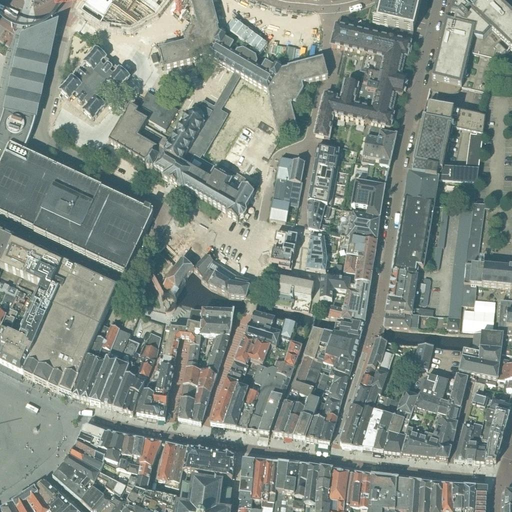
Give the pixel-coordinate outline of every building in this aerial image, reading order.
[(0,0),(0,13),(2,16),(10,23),(19,26),(29,27),(38,25),(48,19),(55,11),(59,4),(59,0),(0,0)] [(80,12),(80,13),(81,13),(100,27),(100,26),(110,28),(111,28),(120,30),(120,29),(121,30),(131,31),(139,27),(140,26),(148,22),(147,22),(148,22),(156,17),(169,0),(88,0),(81,11),(80,12)] [(168,49),(159,51),(160,56),(160,57),(162,63),(162,64),(163,65),(163,67),(164,71),(181,66),(192,63),(199,61),(199,60),(207,58),(234,74),(223,93),(214,108),(221,112),(241,78),(268,94),(270,102),(269,102),(278,137),(281,136),(284,136),(297,132),(291,106),(296,105),(303,92),(302,87),(327,80),(328,80),(323,60),(288,70),(288,71),(281,73),(282,72),(281,70),(278,68),(275,68),(274,69),(266,65),(261,72),(255,69),(257,65),(256,63),(257,63),(257,61),(243,53),(237,54),(236,57),(229,53),(233,46),(225,41),(226,39),(224,37),(222,35),(219,36),(217,29),(218,29),(210,0),(190,0),(197,25),(191,26),(190,28),(185,37),(184,39),(185,44),(168,49)] [(388,0),(377,4),(373,24),(388,28),(387,34),(407,39),(411,40),(413,33),(416,21),(421,0),(388,0)] [(486,94),(493,61),(498,62),(506,54),(506,53),(507,54),(510,51),(509,50),(510,50),(511,51),(511,15),(495,0),(451,0),(446,23),(432,81),(429,91),(448,96),(450,96),(452,96),(454,96),(455,95),(457,94),(458,93),(459,91),(460,90),(461,88),(471,91),(486,94)] [(223,31),(259,54),(266,43),(229,20),(223,31)] [(0,204),(24,154),(23,154),(24,151),(29,140),(31,134),(33,127),(35,121),(37,121),(48,76),(53,51),(57,34),(58,29),(60,24),(53,27),(49,28),(21,39),(20,43),(20,44),(19,46),(4,111),(2,119),(0,126),(0,204)] [(324,102),(315,138),(328,142),(330,142),(330,141),(335,117),(371,125),(371,126),(382,128),(382,129),(390,131),(393,118),(389,117),(394,96),(402,98),(406,81),(398,79),(403,58),(407,59),(410,46),(409,46),(365,35),(336,28),(333,41),(331,48),(364,56),(360,73),(366,75),(364,86),(357,84),(357,87),(345,84),(344,89),(342,101),(340,105),(335,104),(336,102),(337,97),(327,95),(326,98),(325,98),(324,102)] [(72,79),(59,93),(70,102),(76,95),(80,98),(77,101),(77,103),(81,106),(82,106),(85,102),(89,106),(83,113),(93,122),(105,108),(103,106),(115,92),(117,93),(129,79),(119,70),(113,78),(109,74),(112,71),(111,69),(108,67),(107,67),(104,70),(100,66),(106,59),(96,51),(84,65),(85,66),(73,80),(72,79)] [(122,122),(109,144),(146,165),(146,166),(146,169),(150,171),(153,170),(164,176),(162,179),(184,192),(185,190),(226,215),(226,216),(238,223),(239,220),(244,218),(246,214),(245,210),(254,195),(251,194),(253,191),(255,192),(257,188),(246,181),(244,185),(200,159),(202,156),(204,157),(228,117),(220,113),(221,112),(214,108),(203,102),(196,113),(190,115),(189,117),(186,115),(185,116),(186,117),(181,126),(180,125),(179,126),(181,127),(176,135),(174,135),(174,136),(175,136),(174,139),(170,136),(171,135),(151,123),(150,125),(147,123),(136,116),(138,112),(130,108),(126,115),(126,116),(123,122),(122,122)] [(427,106),(424,120),(452,126),(452,128),(456,129),(456,131),(483,137),(485,118),(427,106)] [(443,169),(452,128),(452,126),(424,120),(423,120),(417,149),(416,157),(415,157),(413,167),(414,167),(412,177),(437,181),(439,173),(442,174),(443,169)] [(368,137),(362,163),(371,165),(389,169),(396,138),(388,136),(381,134),(382,129),(382,128),(371,126),(369,137),(368,137)] [(316,152),(315,158),(316,158),(339,163),(342,152),(318,146),(317,153),(316,152)] [(75,179),(70,177),(63,173),(63,172),(62,172),(62,173),(50,167),(50,166),(49,166),(49,167),(37,161),(37,160),(36,160),(36,161),(23,155),(24,154),(0,204),(0,214),(9,218),(8,219),(9,220),(9,218),(22,224),(21,225),(22,226),(23,225),(35,230),(34,233),(34,234),(126,276),(153,219),(153,218),(153,217),(153,216),(154,214),(144,210),(143,212),(106,194),(107,192),(102,190),(102,191),(101,190),(101,191),(94,188),(89,186),(89,185),(88,184),(88,185),(76,180),(76,179),(75,178),(75,179)] [(314,169),(337,173),(339,163),(316,158),(315,158),(314,163),(315,163),(314,169)] [(293,163),(280,161),(277,182),(273,203),(269,222),(271,223),(272,223),(273,223),(275,223),(276,223),(276,224),(277,224),(285,225),(286,225),(289,206),(298,208),(302,186),(301,186),(304,165),(293,163)] [(362,163),(361,165),(369,166),(369,167),(375,168),(372,185),(385,188),(389,169),(371,165),(362,163)] [(313,172),(312,181),(335,185),(337,173),(314,169),(314,170),(313,172)] [(439,182),(473,184),(477,184),(478,171),(446,169),(443,169),(442,174),(439,173),(437,181),(412,177),(408,176),(404,202),(434,207),(439,182)] [(311,184),(309,193),(333,197),(335,185),(312,181),(311,182),(311,184)] [(349,214),(349,216),(379,221),(385,188),(372,185),(356,183),(351,208),(362,210),(361,216),(349,213),(349,214)] [(309,196),(307,203),(308,204),(325,208),(331,209),(333,197),(309,193),(309,194),(309,196)] [(392,275),(407,277),(416,278),(417,270),(423,271),(434,207),(404,202),(392,275)] [(308,207),(307,208),(307,211),(309,211),(309,230),(318,233),(319,233),(327,235),(329,228),(320,226),(322,221),(324,221),(328,219),(331,209),(325,208),(308,204),(308,207)] [(462,308),(474,309),(477,287),(482,288),(510,291),(509,304),(501,304),(498,333),(503,336),(502,337),(504,337),(504,338),(511,338),(511,269),(476,266),(485,211),(497,212),(497,207),(476,206),(474,206),(473,211),(472,217),(471,223),(470,228),(470,234),(469,240),(468,245),(467,251),(467,257),(466,262),(465,268),(465,274),(464,280),(464,285),(463,291),(463,297),(462,303),(462,308)] [(341,238),(341,239),(377,245),(379,221),(349,216),(346,228),(343,227),(340,238),(341,238)] [(166,244),(165,245),(169,248),(171,245),(175,249),(173,252),(176,255),(177,255),(179,258),(180,257),(193,250),(200,246),(195,238),(194,238),(192,236),(193,236),(194,235),(187,225),(184,225),(175,234),(175,235),(171,238),(166,244)] [(277,234),(275,244),(279,245),(278,253),(287,255),(288,250),(296,252),(299,238),(277,234)] [(0,274),(14,243),(0,236),(0,274)] [(310,237),(309,248),(326,251),(324,239),(310,237)] [(341,239),(339,250),(347,251),(344,276),(356,277),(356,278),(362,279),(363,276),(371,277),(371,279),(374,265),(374,263),(377,245),(341,239)] [(6,321),(0,334),(0,371),(20,383),(23,377),(29,364),(44,330),(48,320),(53,310),(60,294),(53,290),(64,266),(37,253),(14,243),(0,274),(0,278),(1,279),(0,281),(0,289),(8,293),(18,297),(16,302),(10,315),(7,321),(6,321)] [(309,248),(307,259),(327,262),(326,251),(309,248)] [(274,252),(272,264),(280,265),(280,269),(291,271),(293,271),(294,266),(296,252),(288,250),(287,255),(278,253),(274,252)] [(237,279),(234,277),(233,276),(223,270),(219,267),(214,264),(207,257),(203,261),(199,265),(197,267),(193,271),(194,271),(202,279),(203,280),(201,282),(210,288),(228,296),(229,298),(246,301),(250,301),(248,298),(247,298),(247,296),(248,292),(249,288),(250,286),(249,283),(241,280),(237,279)] [(307,259),(306,271),(326,273),(327,262),(307,259)] [(163,286),(163,287),(165,289),(168,291),(170,293),(171,294),(172,295),(175,297),(175,298),(177,295),(179,293),(180,291),(180,290),(181,289),(181,288),(182,287),(182,286),(183,286),(183,285),(184,284),(185,282),(186,281),(186,279),(187,278),(188,277),(189,276),(190,275),(191,274),(192,273),(192,272),(193,271),(194,271),(193,271),(197,267),(191,261),(187,265),(186,264),(182,261),(180,263),(179,264),(178,265),(178,266),(175,269),(164,285),(163,286)] [(29,364),(23,377),(51,391),(58,395),(59,395),(64,379),(66,375),(80,380),(91,353),(96,338),(99,331),(100,331),(102,327),(110,308),(112,302),(113,301),(117,291),(116,290),(105,285),(72,269),(64,266),(53,290),(60,294),(53,310),(48,320),(44,330),(29,364)] [(388,301),(403,303),(407,277),(392,275),(388,301)] [(331,309),(329,319),(336,320),(336,321),(342,322),(352,323),(364,325),(370,286),(371,284),(371,279),(371,277),(363,276),(362,279),(356,278),(355,283),(350,283),(347,297),(345,297),(342,309),(342,311),(331,309)] [(413,309),(414,305),(416,294),(418,278),(416,278),(407,277),(403,303),(388,301),(386,315),(400,317),(400,316),(412,317),(413,309)] [(332,303),(332,295),(345,297),(347,297),(350,283),(332,280),(332,281),(327,281),(322,281),(320,302),(332,303)] [(275,307),(275,308),(282,309),(291,311),(291,310),(293,298),(311,302),(314,287),(300,284),(297,284),(281,281),(278,291),(275,307)] [(0,312),(7,298),(8,293),(0,289),(0,312)] [(0,334),(6,321),(7,321),(10,315),(16,302),(18,297),(8,293),(7,298),(0,312),(0,334)] [(420,307),(425,308),(427,306),(429,295),(424,294),(422,304),(421,304),(420,307)] [(419,310),(418,318),(420,318),(433,319),(434,312),(419,310)] [(166,329),(158,363),(163,365),(164,360),(175,363),(178,346),(179,340),(183,341),(185,341),(188,341),(191,342),(191,343),(190,345),(200,347),(204,348),(206,348),(206,344),(207,338),(201,338),(200,338),(201,328),(202,313),(192,312),(191,312),(188,323),(188,326),(186,331),(184,331),(175,330),(174,330),(174,329),(173,329),(172,329),(171,329),(170,329),(169,329),(168,329),(167,329),(166,329)] [(201,328),(200,338),(201,338),(207,338),(210,338),(214,338),(219,339),(229,339),(230,339),(233,323),(233,322),(233,320),(234,314),(233,314),(202,313),(201,328)] [(278,321),(275,321),(255,315),(253,320),(250,326),(250,327),(270,333),(274,334),(278,321)] [(384,328),(409,331),(409,330),(418,331),(420,318),(418,318),(412,317),(400,316),(400,317),(386,315),(385,320),(384,328)] [(447,319),(446,331),(459,332),(461,321),(449,320),(447,319)] [(248,331),(245,340),(271,349),(271,350),(276,351),(276,349),(279,340),(292,344),(297,327),(278,321),(274,334),(270,333),(250,327),(250,328),(250,327),(248,331)] [(360,341),(361,336),(362,332),(364,325),(352,323),(336,321),(335,324),(335,327),(335,328),(334,333),(334,335),(339,337),(339,334),(340,334),(348,336),(348,338),(360,341)] [(113,322),(111,329),(120,333),(122,326),(113,322)] [(100,357),(81,403),(90,405),(107,362),(108,362),(120,333),(111,329),(110,330),(102,327),(100,331),(99,331),(96,338),(91,353),(100,357)] [(339,337),(334,335),(313,330),(304,358),(314,362),(317,355),(325,358),(353,366),(360,341),(348,338),(348,336),(340,334),(339,334),(339,337)] [(107,362),(90,405),(101,408),(118,366),(121,359),(122,359),(129,342),(131,337),(130,337),(120,333),(108,362),(107,362)] [(151,335),(145,348),(158,352),(161,339),(151,335)] [(464,353),(458,379),(467,381),(467,382),(475,384),(482,386),(482,384),(485,385),(495,388),(496,383),(498,383),(501,362),(502,362),(502,356),(503,353),(503,351),(503,350),(504,341),(504,338),(504,337),(502,337),(481,335),(474,335),(474,336),(474,337),(473,350),(472,354),(464,352),(464,353)] [(208,353),(208,355),(223,359),(226,350),(229,339),(219,339),(214,338),(213,342),(217,343),(216,346),(215,347),(213,354),(208,353)] [(504,341),(503,350),(505,351),(506,347),(511,347),(511,338),(504,338),(504,341)] [(236,360),(234,365),(248,370),(257,374),(259,369),(262,370),(266,363),(271,350),(271,349),(245,340),(244,340),(236,359),(236,360)] [(118,366),(101,408),(112,411),(113,411),(126,379),(135,357),(139,347),(129,342),(122,359),(121,359),(118,366)] [(381,362),(384,353),(385,350),(386,344),(382,343),(375,342),(374,349),(371,358),(381,362)] [(190,345),(189,356),(188,358),(187,366),(196,367),(198,360),(198,358),(199,352),(203,353),(204,348),(200,347),(190,345)] [(291,346),(289,353),(284,367),(294,370),(298,360),(302,349),(291,346)] [(418,348),(413,369),(428,372),(434,349),(434,348),(433,348),(428,348),(418,347),(418,348)] [(145,348),(140,359),(145,361),(155,364),(156,359),(158,352),(145,348)] [(276,351),(271,350),(266,363),(276,366),(277,365),(284,367),(289,353),(276,349),(276,351)] [(72,400),(81,403),(100,357),(91,353),(80,380),(72,400)] [(365,409),(376,412),(377,407),(380,397),(382,392),(386,376),(393,355),(384,353),(381,362),(377,373),(375,372),(367,369),(364,378),(372,381),(369,391),(371,391),(366,406),(365,409)] [(201,373),(204,374),(206,375),(216,378),(223,359),(208,355),(207,358),(211,359),(207,370),(203,369),(202,369),(201,373)] [(304,358),(294,384),(313,391),(313,390),(321,369),(325,358),(317,355),(314,362),(304,358)] [(126,379),(113,411),(123,414),(128,401),(136,383),(135,383),(138,377),(145,361),(140,359),(135,357),(126,379)] [(501,362),(498,383),(498,384),(498,383),(509,385),(506,393),(507,394),(511,394),(511,358),(509,357),(508,364),(502,362),(501,362)] [(325,358),(321,369),(332,373),(349,379),(353,366),(325,358)] [(377,373),(381,362),(371,358),(367,369),(375,372),(377,373)] [(155,374),(160,377),(162,369),(173,371),(175,363),(164,360),(163,365),(158,363),(155,374)] [(145,361),(138,377),(148,381),(155,364),(145,361)] [(238,390),(224,431),(236,433),(244,409),(249,394),(253,386),(257,374),(248,370),(234,365),(230,374),(231,374),(243,378),(241,384),(239,388),(238,390)] [(277,365),(276,366),(274,371),(273,370),(268,372),(262,370),(259,369),(257,374),(253,386),(249,394),(260,398),(272,398),(282,400),(290,381),(294,370),(284,367),(277,365)] [(171,381),(173,371),(162,369),(160,377),(158,387),(157,395),(168,397),(171,381)] [(201,373),(196,372),(186,371),(185,379),(183,388),(198,391),(201,373)] [(216,378),(206,375),(204,374),(201,373),(199,382),(213,387),(216,378)] [(332,373),(330,378),(330,379),(326,386),(345,391),(349,379),(332,373)] [(158,387),(160,377),(155,374),(150,384),(158,387)] [(226,383),(233,386),(239,388),(241,384),(243,378),(231,374),(226,383)] [(59,395),(72,400),(80,380),(66,375),(64,379),(59,395)] [(313,421),(319,404),(321,399),(323,394),(326,386),(330,379),(330,378),(323,376),(317,392),(313,390),(313,391),(309,401),(293,441),(305,443),(313,421)] [(148,381),(138,377),(135,383),(136,383),(128,401),(136,405),(139,398),(144,389),(146,385),(148,381)] [(368,391),(369,391),(372,381),(364,378),(360,389),(368,392),(368,391)] [(402,457),(402,458),(436,462),(436,461),(437,461),(437,462),(448,463),(450,452),(454,434),(460,410),(466,385),(467,382),(467,381),(458,379),(457,378),(455,386),(428,378),(426,381),(425,380),(423,381),(418,392),(421,393),(419,398),(414,409),(405,439),(406,439),(405,443),(402,457)] [(199,382),(198,391),(198,392),(210,396),(213,387),(199,382)] [(239,388),(233,386),(226,383),(221,397),(216,412),(211,429),(224,431),(238,390),(239,388)] [(150,384),(145,396),(155,400),(157,395),(158,387),(150,384)] [(294,384),(291,391),(300,395),(299,397),(305,399),(309,401),(313,391),(294,384)] [(482,384),(482,386),(475,384),(472,397),(475,397),(481,399),(485,385),(482,384)] [(0,395),(55,419),(58,411),(0,385),(0,395)] [(321,399),(328,400),(341,404),(345,391),(326,386),(323,394),(321,399)] [(195,404),(198,392),(198,391),(183,388),(181,402),(195,404)] [(368,391),(368,392),(360,389),(352,411),(361,414),(363,414),(364,410),(365,409),(366,406),(371,391),(369,391),(368,391)] [(284,406),(294,410),(295,407),(299,397),(300,395),(291,391),(288,399),(284,406)] [(195,404),(194,408),(206,411),(210,396),(198,392),(195,404)] [(389,440),(384,456),(401,458),(402,457),(406,439),(405,439),(414,409),(419,398),(404,393),(400,404),(389,440)] [(249,394),(244,409),(236,433),(246,434),(259,397),(249,394)] [(157,395),(155,400),(152,409),(155,410),(156,410),(157,411),(158,411),(158,412),(159,412),(159,413),(165,414),(166,414),(168,397),(157,395)] [(155,410),(152,409),(155,400),(145,396),(139,408),(137,418),(158,422),(158,421),(159,420),(159,419),(159,418),(160,418),(160,417),(160,416),(159,415),(159,414),(159,413),(159,412),(158,412),(158,411),(157,411),(156,410),(155,410)] [(258,436),(272,398),(260,398),(259,397),(246,434),(258,436)] [(375,414),(363,452),(373,454),(378,435),(378,433),(383,418),(378,417),(384,399),(380,397),(377,407),(376,412),(375,414)] [(490,412),(495,414),(509,418),(511,408),(497,404),(493,403),(481,399),(475,397),(471,407),(487,412),(490,412)] [(282,400),(272,398),(258,436),(259,436),(269,438),(269,437),(282,400)] [(283,439),(293,441),(309,401),(305,399),(300,409),(295,407),(294,410),(283,439)] [(384,456),(389,440),(400,404),(384,399),(378,417),(383,418),(378,433),(378,435),(373,454),(384,456)] [(337,421),(341,404),(328,400),(325,406),(324,412),(328,414),(327,418),(337,421)] [(136,405),(128,401),(123,414),(133,417),(135,410),(136,405)] [(180,409),(178,423),(191,425),(194,408),(195,404),(181,402),(180,409)] [(325,406),(319,404),(313,421),(305,443),(318,445),(323,431),(327,418),(328,414),(324,412),(325,406)] [(273,438),(283,439),(294,410),(284,406),(273,437),(273,438)] [(18,430),(13,407),(0,409),(0,448),(4,447),(7,458),(22,455),(18,435),(12,436),(11,431),(18,430)] [(471,407),(468,419),(476,421),(474,427),(482,429),(484,423),(487,412),(471,407)] [(194,408),(191,425),(201,427),(204,417),(206,411),(194,408)] [(375,414),(376,412),(365,409),(364,410),(363,414),(357,431),(351,451),(363,452),(375,414)] [(346,428),(357,431),(363,414),(361,414),(352,411),(346,428)] [(478,449),(475,466),(485,466),(486,450),(495,414),(490,412),(487,412),(484,423),(486,423),(483,440),(480,440),(478,449)] [(159,415),(160,416),(160,417),(160,418),(159,418),(159,419),(159,420),(158,421),(158,422),(165,422),(166,414),(165,414),(159,413),(159,414),(159,415)] [(509,418),(495,414),(486,450),(499,454),(502,444),(504,437),(509,418)] [(337,421),(327,418),(323,431),(333,433),(334,431),(337,421)] [(457,464),(465,464),(474,427),(476,421),(468,419),(465,426),(463,428),(458,446),(455,460),(455,461),(455,462),(455,463),(456,463),(456,464),(457,464)] [(474,427),(465,464),(475,466),(478,449),(480,440),(482,429),(474,427)] [(351,451),(357,431),(346,428),(340,446),(342,450),(351,451)] [(81,436),(78,443),(92,449),(98,451),(105,435),(87,429),(83,430),(81,436)] [(329,447),(333,433),(323,431),(318,445),(329,447)] [(105,435),(98,451),(109,455),(114,438),(105,436),(105,435)] [(109,455),(107,462),(106,463),(107,464),(105,467),(116,473),(119,464),(120,459),(122,459),(125,440),(114,438),(109,455)] [(119,464),(116,473),(117,473),(120,474),(127,476),(129,468),(132,460),(135,442),(134,442),(128,441),(125,440),(122,459),(120,459),(119,464)] [(129,468),(127,476),(136,479),(139,466),(136,466),(137,461),(141,462),(144,444),(135,442),(132,460),(129,468)] [(106,463),(107,462),(109,455),(99,451),(78,443),(75,451),(105,467),(107,464),(106,463)] [(137,461),(136,466),(139,466),(152,470),(156,457),(161,447),(160,447),(144,444),(141,462),(137,461)] [(159,481),(158,484),(166,485),(169,486),(171,473),(172,470),(173,470),(177,450),(176,450),(175,450),(166,448),(165,455),(159,479),(159,481)] [(172,470),(171,473),(183,475),(187,453),(187,452),(177,450),(173,470),(172,470)] [(496,465),(499,454),(486,450),(485,466),(493,467),(496,465)] [(69,459),(110,482),(115,485),(120,474),(117,473),(116,473),(105,467),(75,451),(69,459)] [(183,475),(185,476),(184,487),(193,488),(194,484),(197,485),(205,486),(205,487),(208,487),(212,457),(187,453),(183,475)] [(222,481),(219,481),(223,458),(212,457),(208,487),(210,488),(210,487),(218,488),(219,488),(222,488),(222,481)] [(223,458),(219,481),(222,481),(222,488),(221,492),(231,493),(232,483),(234,471),(235,464),(236,462),(236,461),(234,459),(233,458),(232,459),(223,458)] [(69,459),(63,467),(88,483),(97,488),(105,493),(106,492),(110,495),(118,500),(118,501),(126,506),(127,507),(134,495),(115,485),(110,482),(69,459)] [(243,462),(242,473),(241,482),(254,483),(256,464),(255,464),(243,462)] [(252,503),(253,504),(262,504),(262,502),(263,496),(267,465),(256,464),(254,483),(253,497),(252,503)] [(262,502),(262,504),(262,505),(268,505),(269,497),(269,495),(273,466),(267,465),(263,496),(262,502)] [(149,484),(152,470),(139,466),(136,479),(138,479),(138,480),(149,484)] [(268,505),(262,505),(262,504),(253,504),(252,511),(273,511),(275,506),(276,498),(276,494),(279,467),(273,466),(269,495),(269,497),(268,505)] [(82,489),(88,483),(63,467),(58,473),(67,482),(72,486),(76,489),(80,491),(82,489)] [(273,511),(282,511),(289,468),(279,467),(276,494),(276,498),(275,506),(273,511)] [(293,511),(295,498),(294,498),(298,468),(289,468),(282,511),(293,511)] [(294,498),(295,498),(293,511),(298,511),(303,511),(304,507),(309,470),(298,468),(294,498)] [(315,511),(316,508),(320,471),(309,469),(309,470),(304,507),(303,511),(315,511)] [(328,511),(329,503),(332,473),(323,471),(320,471),(316,508),(315,511),(328,511)] [(53,480),(62,488),(73,498),(80,491),(76,489),(72,486),(67,482),(58,473),(55,477),(53,480)] [(166,485),(165,490),(167,490),(179,494),(182,495),(183,487),(184,487),(185,476),(183,475),(171,473),(169,486),(166,485)] [(344,511),(348,476),(338,474),(332,473),(329,503),(328,511),(344,511)] [(138,479),(136,479),(127,476),(120,474),(115,485),(134,495),(135,493),(146,496),(149,484),(138,480),(138,479)] [(351,511),(355,477),(348,476),(344,511),(351,511)] [(351,511),(368,511),(372,479),(363,478),(355,477),(351,511)] [(407,511),(410,484),(398,483),(398,482),(372,479),(368,511),(407,511)] [(241,482),(240,495),(253,497),(254,483),(241,482)] [(80,491),(73,498),(75,499),(76,500),(82,505),(90,496),(97,488),(88,483),(82,489),(80,491)] [(182,495),(181,503),(180,510),(179,510),(178,511),(228,511),(231,493),(221,492),(222,488),(219,488),(218,488),(210,487),(210,488),(208,487),(205,487),(205,486),(197,485),(194,484),(193,488),(184,487),(183,487),(182,495)] [(418,511),(420,485),(410,484),(407,511),(418,511)] [(35,493),(47,509),(59,498),(44,485),(35,493)] [(429,511),(431,487),(420,485),(418,511),(429,511)] [(431,487),(429,511),(440,511),(442,488),(431,487)] [(82,505),(88,511),(94,511),(105,501),(110,495),(106,492),(105,493),(97,488),(90,496),(82,505)] [(440,511),(451,511),(452,500),(452,489),(445,488),(442,488),(440,511)] [(49,511),(47,509),(35,493),(33,489),(11,503),(13,507),(16,511),(49,511)] [(455,489),(452,489),(452,500),(451,511),(463,511),(464,490),(455,489)] [(473,511),(474,507),(475,490),(464,490),(463,511),(473,511)] [(484,491),(475,490),(474,507),(486,507),(486,503),(486,493),(484,491)] [(175,511),(176,509),(177,502),(163,499),(156,498),(146,496),(135,493),(134,495),(127,507),(129,507),(126,511),(175,511)] [(110,495),(105,501),(94,511),(106,511),(110,507),(111,506),(116,500),(118,501),(118,500),(110,495)] [(239,502),(252,503),(253,497),(240,495),(239,502)] [(49,511),(68,511),(71,510),(59,498),(47,509),(49,511)] [(116,500),(111,506),(110,507),(115,510),(113,511),(126,511),(129,507),(127,507),(126,506),(118,501),(116,500)] [(239,511),(240,511),(252,511),(253,504),(252,503),(239,502),(239,504),(239,511)]
